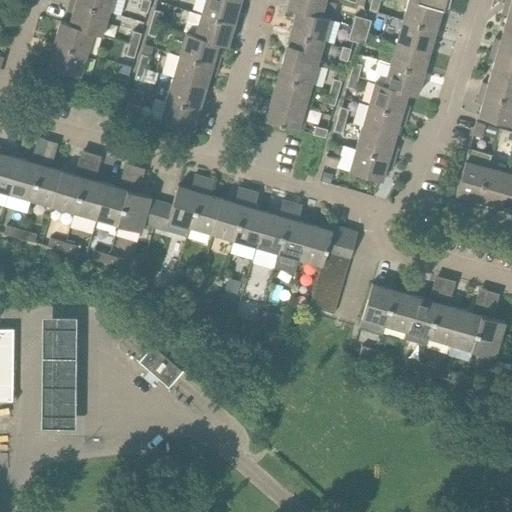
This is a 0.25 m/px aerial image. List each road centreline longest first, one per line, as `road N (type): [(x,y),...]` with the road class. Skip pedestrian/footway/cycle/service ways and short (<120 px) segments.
road 1 (residential): [(218,160),(157,162),(7,121),(4,105),(32,0)]
road 2 (residential): [(383,213),(413,200),(470,0)]
road 3 (residential): [(383,213),(218,160)]
road 4 (residential): [(218,160),(268,0)]
road 5 (residential): [(511,291),(398,256),(383,213)]
